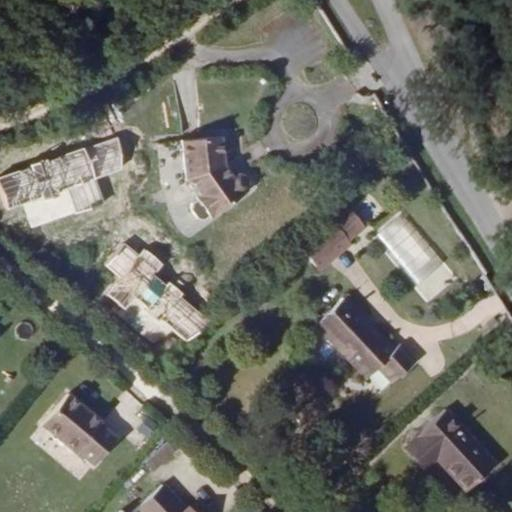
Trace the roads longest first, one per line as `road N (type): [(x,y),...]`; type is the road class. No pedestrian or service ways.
road 1 (residential): [(9,280),(281,511)]
road 2 (residential): [(357,0),(511,247)]
road 3 (track): [(227,0),(117,69),(0,122)]
